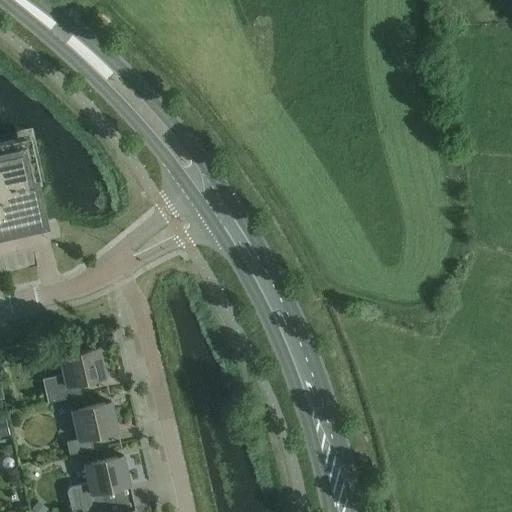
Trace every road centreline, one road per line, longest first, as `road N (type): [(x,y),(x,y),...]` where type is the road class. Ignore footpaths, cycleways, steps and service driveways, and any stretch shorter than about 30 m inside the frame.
road 1 (secondary): [(343,511),(320,399),(226,218)]
road 2 (secondary): [(205,186),(109,71),(21,0)]
road 3 (residential): [(187,511),(140,307),(113,267)]
road 4 (unclassified): [(113,267),(226,218)]
road 5 (unclassified): [(205,186),(113,267)]
